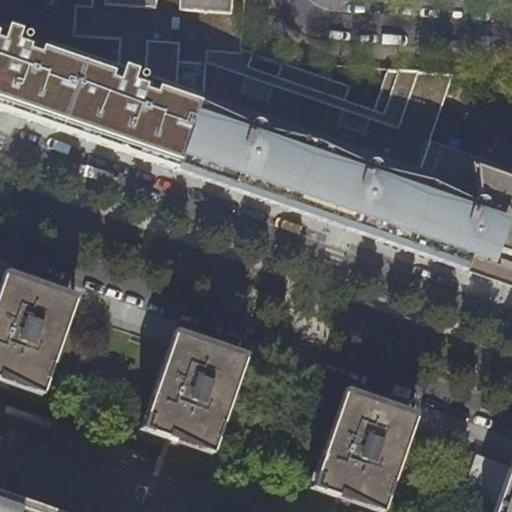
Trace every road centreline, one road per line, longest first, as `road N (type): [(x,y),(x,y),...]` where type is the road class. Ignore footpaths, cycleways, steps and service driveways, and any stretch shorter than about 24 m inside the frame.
road 1 (residential): [(0,240),(511,418)]
road 2 (residential): [(511,319),(0,144)]
